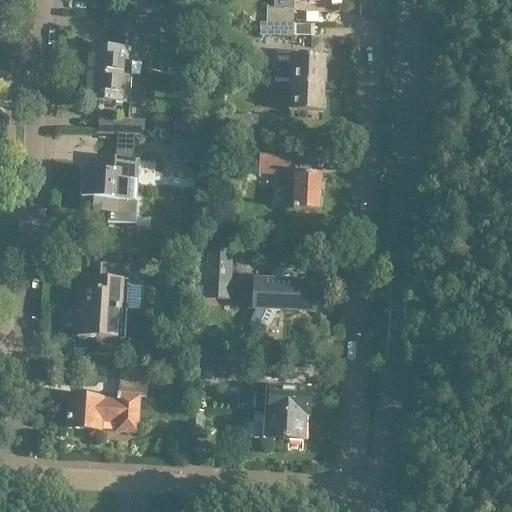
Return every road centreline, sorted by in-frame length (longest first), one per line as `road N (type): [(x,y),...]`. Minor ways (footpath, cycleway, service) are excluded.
road 1 (tertiary): [(386,494),(408,0)]
road 2 (residential): [(377,0),(354,493)]
road 3 (residential): [(13,470),(43,0)]
road 4 (residential): [(354,493),(13,470)]
